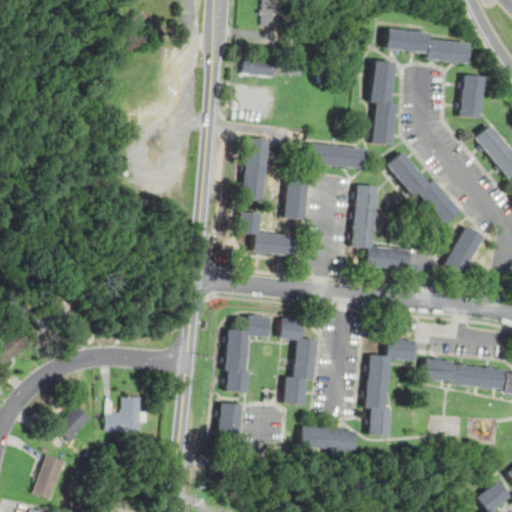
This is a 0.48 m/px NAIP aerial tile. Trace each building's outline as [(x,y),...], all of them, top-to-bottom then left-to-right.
[(260,17),(260,12),(262,12),(262,4),(278,4),(278,29),(262,29),(262,17),(260,17)] [(423,58),(424,52),(418,52),(418,54),(411,53),(411,51),(398,50),(398,52),(391,51),(391,49),(383,49),(385,30),(426,34),(426,40),(467,44),(465,62),(458,61),(458,65),(451,64),(451,61),(438,60),(438,63),(431,62),(431,59),(423,58)] [(271,77),(242,74),(244,57),(273,60),(271,77)] [(371,144),(375,102),(370,102),(374,60),(392,62),(388,103),(394,103),(390,146),(371,144)] [(480,91),(477,118),(459,117),(460,108),(459,108),(459,102),(460,102),(463,76),(481,77),(480,85),(483,85),(483,91),(480,91)] [(474,138),(489,125),(511,152),(511,174),(507,177),(474,138)] [(241,201),(246,139),(265,141),(259,202),(241,201)] [(358,169),(348,168),(348,170),(341,169),(342,168),(322,166),(322,168),(315,167),(315,165),(304,164),(306,144),(360,149),(358,169)] [(386,165),(401,151),(427,183),(431,179),(458,210),(443,223),(417,192),(412,196),(386,165)] [(306,193),(304,193),(303,205),(305,205),(305,213),(302,212),(301,220),(284,218),(288,177),(305,179),(304,186),(307,187),(306,193)] [(365,249),(351,247),(356,186),(375,188),(370,248),(406,251),(404,269),(397,268),(397,272),(391,271),(391,267),(377,266),(377,270),(371,269),(371,266),(363,265),(365,249)] [(251,252),(252,236),(237,234),(239,212),(258,214),(256,233),(292,237),(290,255),(284,255),(284,259),(278,258),(278,254),(265,253),(264,257),(257,256),(258,252),(251,252)] [(443,267),(467,226),(482,235),(458,276),(443,267)] [(30,314),(55,300),(66,318),(40,333),(30,314)] [(228,329),(246,331),(248,315),(268,317),(266,335),(247,333),(243,371),(245,371),(243,394),(226,393),(228,372),(224,371),(228,329)] [(314,340),(310,380),(304,380),(301,406),(284,405),(287,376),(294,377),(297,340),(278,338),(280,320),(301,322),(299,339),(314,340)] [(0,364),(0,341),(14,330),(26,345),(1,366),(0,364)] [(384,355),(385,339),(413,341),(412,359),(388,357),(383,409),(388,409),(385,437),(368,436),(371,409),(365,409),(370,354),(384,355)] [(504,372),(511,372),(511,391),(502,391),(502,388),(448,384),(448,380),(422,378),(423,361),(452,363),(452,366),(504,370),(504,372)] [(105,412),(122,412),(122,398),(139,397),(140,413),(146,413),(146,422),(140,422),(140,431),(106,432),(105,412)] [(221,402),(240,404),(236,448),(217,446),(221,402)] [(76,405),(89,417),(73,434),(76,437),(70,442),(55,427),(76,405)] [(301,426),(355,432),(353,452),(299,446),(301,426)] [(64,462),(49,501),(32,495),(46,455),(64,462)] [(485,511),(475,500),(496,483),(508,498),(490,511),(485,511)]
